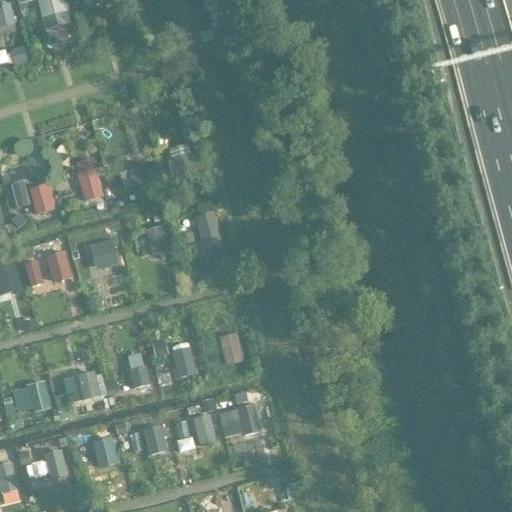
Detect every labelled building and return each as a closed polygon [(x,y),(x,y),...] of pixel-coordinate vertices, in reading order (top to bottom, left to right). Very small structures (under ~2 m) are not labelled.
[(67,13),(63,0),(41,0),(37,1),(42,19),(67,13)] [(102,5),(101,0),(82,0),(85,9),(102,5)] [(0,30),(16,26),(10,5),(1,7),(2,11),(0,11),(0,30)] [(192,173),(188,158),(172,162),(176,178),(192,173)] [(147,164),(129,168),(135,192),(154,187),(147,164)] [(95,172),(79,176),(85,202),(102,197),(95,172)] [(48,187),(29,192),(36,216),(54,212),(48,187)] [(221,241),(214,215),(195,220),(202,246),(221,241)] [(170,253),(163,228),(146,233),(153,258),(170,253)] [(120,267),(113,242),(97,246),(103,271),(120,267)] [(24,252),(33,287),(46,284),(40,260),(35,261),(32,250),(24,252)] [(71,279),(65,255),(47,260),(54,284),(71,279)] [(19,286),(15,268),(0,272),(0,281),(2,290),(19,286)] [(244,364),(237,335),(219,339),(226,369),(244,364)] [(197,375),(191,350),(173,355),(179,380),(197,375)] [(151,387),(146,369),(129,373),(134,391),(151,387)] [(101,399),(95,373),(77,377),(83,403),(101,399)] [(51,410),(45,383),(26,388),(33,415),(51,410)] [(261,434),(254,406),(236,410),(243,439),(261,434)] [(217,445),(210,417),(193,421),(200,449),(217,445)] [(167,453),(161,429),(144,433),(150,458),(167,453)] [(118,466),(112,440),(94,445),(100,470),(118,466)] [(66,477),(60,455),(44,459),(50,481),(66,477)] [(19,493),(11,465),(0,467),(0,491),(1,497),(19,493)]
